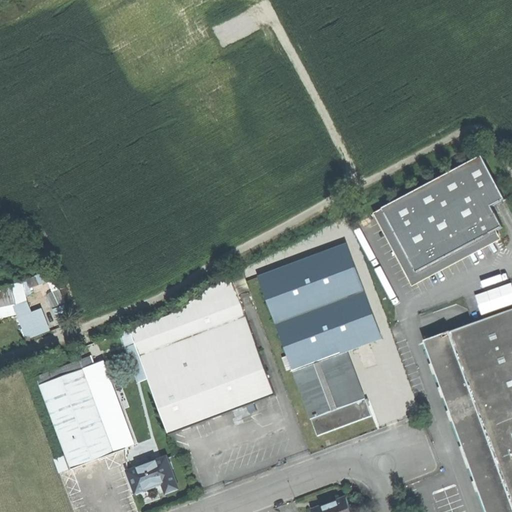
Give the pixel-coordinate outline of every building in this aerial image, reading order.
[(383,207),(417,271),(495,229),(502,225),(491,205),(504,197),(481,155),(383,207)] [(501,239),(495,229),(417,271),(383,207),(373,213),(411,286),(501,239)] [(293,365),(317,433),(345,423),(371,414),(362,388),(356,391),(341,350),(381,335),(348,242),(260,273),(288,353),(283,355),(288,367),(293,365)] [(47,277),(0,286),(0,317),(22,313),(27,337),(54,332),(49,307),(38,309),(32,282),(47,279),(47,277)] [(63,289),(52,292),(55,305),(66,303),(63,289)] [(150,375),(171,432),(226,411),(277,391),(242,301),(137,341),(141,352),(150,375)] [(511,511),(511,307),(424,339),(460,438),(486,511),(511,511)] [(140,379),(150,375),(141,352),(131,356),(140,379)] [(67,454),(72,467),(99,456),(126,446),(92,354),(37,375),(67,454)] [(60,471),(72,467),(67,454),(55,458),(60,471)] [(129,469),(136,489),(163,479),(166,488),(178,484),(167,455),(129,469)] [(354,511),(347,493),(337,497),(338,499),(331,502),(324,505),(323,503),(313,506),(315,511),(354,511)]
